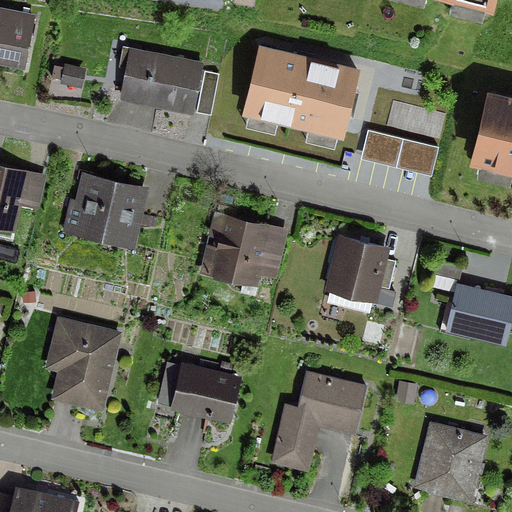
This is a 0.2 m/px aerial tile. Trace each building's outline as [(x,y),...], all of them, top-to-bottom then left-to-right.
[(510,0),(458,0),(508,11),(510,0)] [(0,60),(20,65),(30,16),(0,9),(0,60)] [(357,70),(266,50),(253,110),(344,130),(357,70)] [(120,97),(128,99),(189,111),(198,63),(135,51),(132,66),(126,65),(120,97)] [(208,115),(217,73),(202,70),(194,112),(208,115)] [(511,99),(505,98),(490,165),(511,170),(511,99)] [(0,223),(11,226),(23,175),(0,169),(0,223)] [(77,231),(123,242),(136,187),(90,176),(77,231)] [(232,220),(234,211),(217,207),(211,233),(218,235),(214,252),(215,252),(209,274),(222,277),(224,273),(241,277),(238,292),(253,295),(256,280),(252,279),(255,267),(271,271),(280,232),(232,220)] [(380,257),(382,247),(341,237),(327,295),(329,299),(342,302),(344,306),(362,310),(368,307),(370,298),(383,302),(393,260),(380,257)] [(457,279),(460,265),(433,259),(429,273),(457,279)] [(444,327),(504,342),(511,307),(511,298),(454,284),(444,327)] [(53,395),(99,406),(116,333),(58,319),(51,346),(64,349),(53,395)] [(226,417),(235,378),(171,363),(162,402),(157,401),(153,418),(173,423),(179,406),(226,417)] [(353,429),(363,387),(304,373),(294,413),(283,411),(275,444),(308,452),(315,420),(353,429)] [(425,484),(425,486),(468,496),(469,495),(467,494),(481,439),(482,439),(482,437),(429,425),(429,426),(430,427),(425,450),(423,450),(423,451),(434,454),(426,485),(425,484)] [(70,511),(73,504),(14,490),(9,511),(70,511)]
